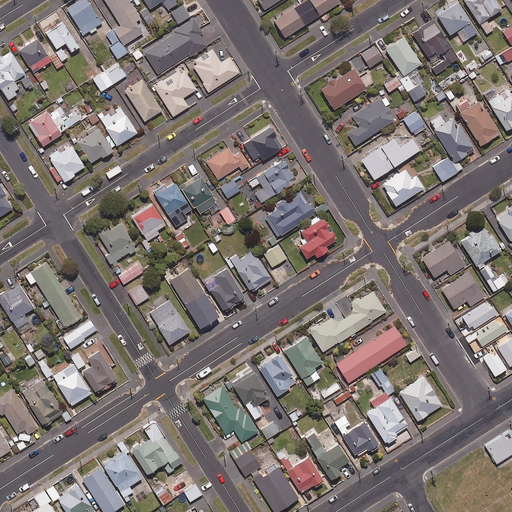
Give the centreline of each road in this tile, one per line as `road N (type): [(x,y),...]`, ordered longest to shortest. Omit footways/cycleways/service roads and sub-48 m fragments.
road 1 (residential): [(55,219),(275,78)]
road 2 (residential): [(160,386),(379,246)]
road 3 (residential): [(487,414),(379,246)]
road 4 (residential): [(379,246),(275,78)]
road 5 (residential): [(160,386),(55,219)]
road 6 (residential): [(0,488),(160,386)]
road 7 (residential): [(379,246),(511,161)]
road 8 (residential): [(240,511),(160,386)]
road 9 (residential): [(275,78),(398,0)]
